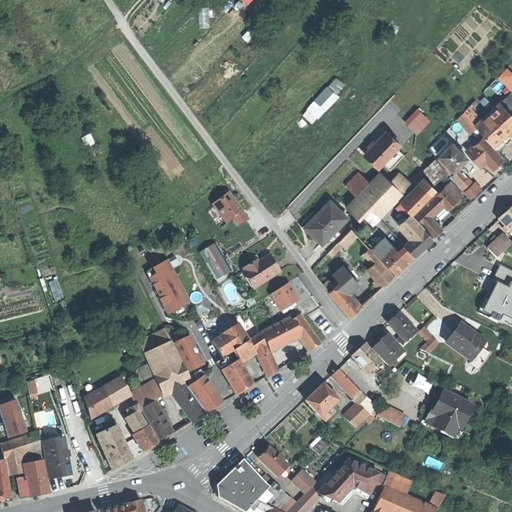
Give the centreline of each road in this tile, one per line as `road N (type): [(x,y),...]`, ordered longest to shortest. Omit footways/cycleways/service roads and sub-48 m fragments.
road 1 (residential): [(108,0),(356,329)]
road 2 (tertiary): [(356,329),(181,490)]
road 3 (tertiary): [(511,185),(356,329)]
road 4 (tertiary): [(181,490),(150,482),(29,511)]
